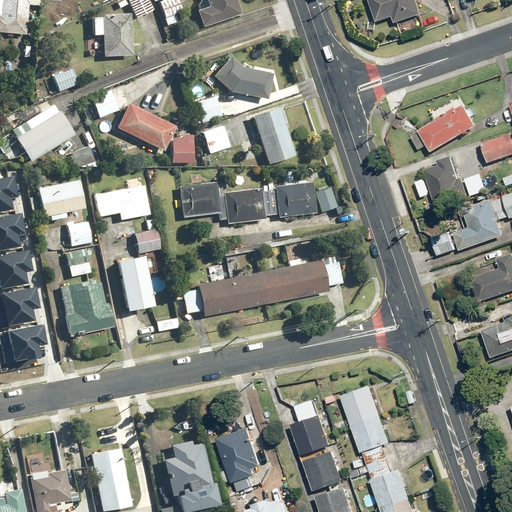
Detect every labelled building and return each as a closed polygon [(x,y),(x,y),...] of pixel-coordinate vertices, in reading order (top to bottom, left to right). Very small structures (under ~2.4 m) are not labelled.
[(26,4),(38,5),(38,0),(0,0),(0,32),(25,33),(26,4)] [(148,0),(127,0),(136,18),(153,9),(148,0)] [(184,20),(177,0),(161,0),(161,1),(154,3),(159,15),(163,14),(167,26),(184,20)] [(241,14),(236,0),(206,0),(208,6),(196,10),(202,27),(241,14)] [(417,0),(370,0),(378,22),(394,16),(396,22),(423,13),(417,0)] [(131,55),(130,13),(101,14),(101,17),(92,17),(92,35),(102,34),(103,56),(131,55)] [(243,67),(230,56),(212,76),(230,92),(266,99),(271,73),(243,67)] [(78,84),(72,67),(52,75),(58,91),(78,84)] [(130,103),(123,85),(91,98),(99,118),(126,106),(116,127),(163,151),(176,126),(130,103)] [(221,115),(214,96),(194,103),(201,123),(221,115)] [(29,161),(72,135),(52,103),(10,129),(29,161)] [(429,145),(434,152),(479,125),(466,103),(412,135),(421,150),(429,145)] [(281,106),(252,116),(267,164),(293,156),(283,125),(287,124),(281,106)] [(230,147),(223,126),(205,132),(212,153),(230,147)] [(511,133),(483,143),(490,163),(511,155),(511,133)] [(192,163),(191,134),(181,134),(181,138),(170,138),(171,164),(192,163)] [(441,165),(426,170),(437,205),(470,195),(464,177),(460,178),(453,156),(440,160),(441,165)] [(0,207),(11,206),(9,192),(15,191),(11,172),(0,174),(0,207)] [(77,179),(36,188),(42,217),(48,215),(49,220),(64,217),(63,212),(83,207),(77,179)] [(215,181),(178,186),(182,218),(217,214),(218,220),(226,219),(227,224),(264,219),(260,187),(226,192),(225,183),(215,184),(215,181)] [(312,182),(273,187),(277,218),(315,213),(312,182)] [(143,185),(94,195),(99,217),(118,213),(120,220),(149,213),(143,185)] [(330,187),(314,193),(321,212),(336,207),(330,187)] [(456,233),(462,250),(506,235),(501,220),(510,217),(503,196),(466,208),(473,227),(456,233)] [(0,246),(19,243),(17,230),(22,229),(19,210),(0,213),(0,246)] [(91,243),(87,221),(66,225),(70,247),(91,243)] [(156,228),(133,233),(138,254),(161,248),(156,228)] [(457,250),(451,232),(434,238),(439,256),(457,250)] [(201,310),(202,315),(327,291),(326,286),(341,283),(337,262),(321,265),(320,259),(306,262),(303,247),(285,251),(288,266),(196,284),(197,289),(173,294),(177,314),(201,310)] [(85,248),(65,253),(71,277),(91,272),(85,248)] [(0,286),(25,282),(23,268),(28,267),(25,249),(0,253),(0,286)] [(473,279),(481,302),(511,290),(511,254),(499,259),(502,268),(473,279)] [(150,306),(142,255),(116,260),(124,311),(150,306)] [(88,280),(59,286),(70,336),(112,327),(107,303),(103,304),(98,283),(89,285),(88,280)] [(0,301),(0,320),(32,315),(30,301),(35,300),(32,282),(0,287),(0,297),(1,302),(0,301)] [(177,327),(176,318),(155,322),(157,331),(177,327)] [(511,318),(484,328),(494,357),(511,350),(511,318)] [(1,343),(4,361),(40,354),(38,341),(43,340),(40,321),(6,327),(9,341),(1,343)] [(162,331),(136,340),(139,348),(165,338),(162,331)] [(372,386),(343,396),(362,452),(364,451),(374,479),(373,479),(384,511),(416,511),(402,469),(394,472),(384,444),(391,442),(372,386)] [(293,424),(304,455),(332,445),(322,415),(293,424)] [(250,427),(218,439),(234,482),(236,482),(240,491),(254,486),(251,476),(257,474),(255,468),(263,465),(250,427)] [(176,493),(180,510),(217,502),(212,480),(210,481),(201,442),(191,444),(190,440),(170,445),(172,457),(162,459),(170,495),(176,493)] [(118,447),(90,453),(101,510),(130,504),(118,447)] [(306,461),(316,490),(344,481),(334,451),(306,461)] [(29,475),(35,511),(48,511),(47,504),(69,500),(64,469),(29,475)] [(355,511),(347,487),(318,496),(323,511),(355,511)] [(0,511),(24,511),(20,489),(4,492),(6,503),(0,504),(0,511)] [(290,511),(287,500),(282,501),(281,499),(274,502),(273,498),(256,504),(257,507),(250,509),(251,511),(248,511),(290,511)]
